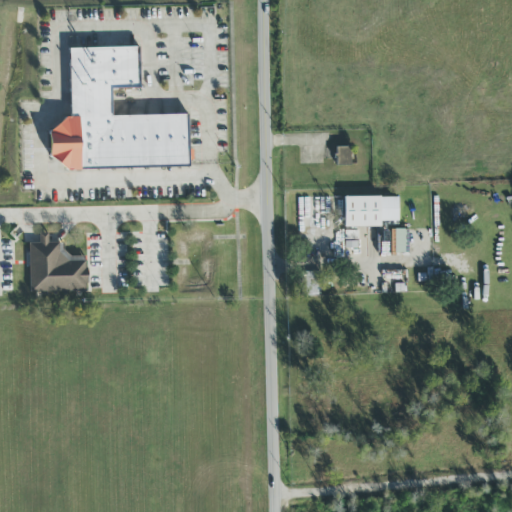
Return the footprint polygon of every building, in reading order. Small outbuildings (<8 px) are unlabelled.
[(69,47),(140,44),(140,88),(113,91),(114,115),(188,111),(190,169),(83,170),(62,170),(52,163),(48,145),(52,132),(64,127),(75,115),(69,114),(69,47)] [(336,166),(350,166),(350,147),(335,148),(336,166)] [(343,198),(343,228),(379,227),(379,222),(398,222),(397,197),(343,198)] [(28,244),(29,293),(86,292),(85,257),(64,257),(64,243),(48,244),(47,234),(38,234),(38,244),(28,244)] [(305,296),(318,296),(317,272),(304,272),(305,296)]
